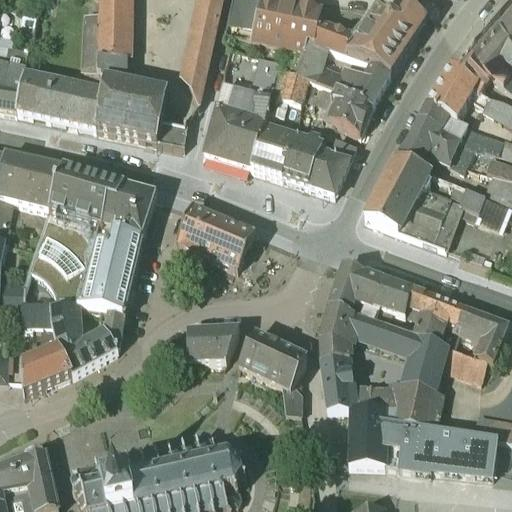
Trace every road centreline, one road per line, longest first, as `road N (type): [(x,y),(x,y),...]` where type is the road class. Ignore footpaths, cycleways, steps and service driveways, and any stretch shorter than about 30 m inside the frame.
road 1 (tertiary): [(332,241),(183,189),(0,145)]
road 2 (residential): [(286,309),(180,327),(125,371),(11,426)]
road 3 (residential): [(476,0),(390,126),(332,241)]
road 4 (tertiary): [(511,308),(332,241)]
road 5 (residential): [(511,503),(321,485)]
road 6 (residential): [(286,309),(311,359),(321,485)]
